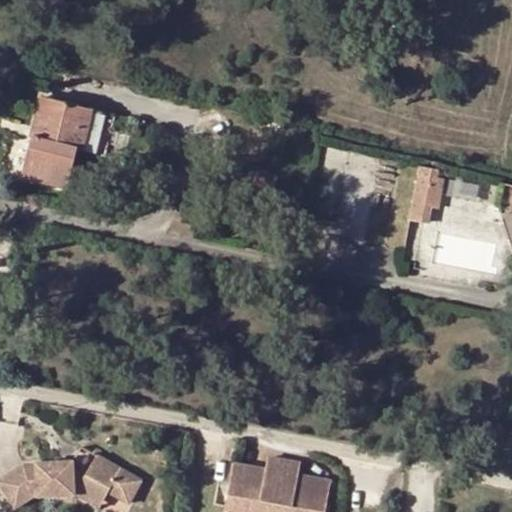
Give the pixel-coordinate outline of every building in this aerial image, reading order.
[(28,135),(30,135),(37,137),(47,100),(37,97),(28,135)] [(91,110),(47,100),(37,137),(30,135),(20,179),(64,190),(74,150),(81,152),(91,110)] [(441,183),(442,173),(421,169),(410,224),(431,228),(434,212),(438,213),(444,184),(441,183)] [(42,498),(83,497),(84,489),(90,485),(115,498),(117,493),(133,501),(137,503),(149,481),(133,472),(109,458),(99,474),(79,473),(65,472),(65,462),(41,461),(41,465),(27,465),(5,482),(26,510),(42,498)] [(324,511),(326,500),(294,494),(297,478),(299,466),(265,460),(263,472),(261,488),(228,482),(222,511),(324,511)] [(65,462),(65,472),(79,473),(79,462),(65,462)] [(231,465),(228,482),(261,488),(263,472),(231,465)] [(297,478),(294,494),(326,500),(329,484),(297,478)] [(90,485),(84,489),(83,497),(108,510),(115,498),(90,485)]
